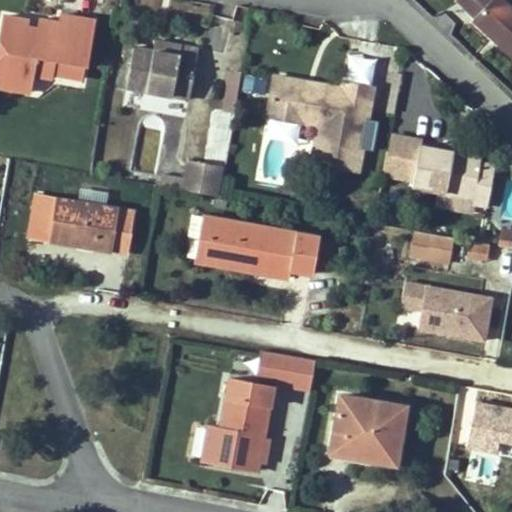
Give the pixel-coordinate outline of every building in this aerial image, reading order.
[(490,0),(455,0),(474,18),(490,0)] [(511,6),(505,0),(490,0),(472,21),(490,38),(494,34),(499,38),(495,43),(511,58),(511,6)] [(4,15),(0,39),(0,86),(29,92),(32,74),(51,78),(52,73),(54,61),(85,66),(93,20),(61,14),(59,21),(40,18),(39,28),(33,27),(32,32),(25,31),(27,19),(4,15)] [(499,38),(494,34),(490,38),(495,43),(499,38)] [(154,40),(153,50),(133,47),(126,87),(189,99),(198,49),(154,40)] [(348,53),(343,82),(373,88),(378,59),(348,53)] [(54,61),(52,73),(81,78),(83,66),(54,61)] [(220,110),(233,113),(243,72),(230,69),(220,110)] [(261,93),(264,78),(245,75),(243,90),(261,93)] [(373,88),(343,82),(342,88),(274,76),(267,115),(318,124),(311,161),(358,170),(362,147),(357,146),(362,119),(367,120),(373,88)] [(367,120),(362,119),(357,146),(362,147),(373,149),(378,122),(367,120)] [(446,150),(461,153),(462,147),(447,144),(446,150)] [(495,165),(480,162),(481,157),(420,145),(412,186),(471,197),(470,203),(487,206),(495,165)] [(162,185),(217,195),(222,166),(187,159),(184,177),(164,174),(162,185)] [(472,204),(470,203),(471,197),(438,191),(435,206),(471,212),(472,204)] [(36,195),(29,236),(81,245),(82,241),(92,243),(92,247),(126,252),(133,212),(36,195)] [(227,197),(217,196),(215,195),(213,205),(225,207),(227,197)] [(196,260),(228,266),(249,270),(251,261),(205,253),(212,218),(193,214),(189,236),(200,238),(196,260)] [(249,270),(283,276),(289,277),(290,269),(312,273),(319,237),(212,218),(205,253),(251,261),(249,270)] [(449,263),(450,258),(454,237),(414,230),(410,255),(449,263)] [(511,232),(501,231),(498,245),(511,248),(511,232)] [(319,237),(313,269),(329,272),(335,240),(319,237)] [(489,244),(454,237),(450,258),(466,261),(467,256),(487,259),(489,244)] [(422,310),(426,286),(405,282),(400,306),(422,310)] [(492,297),(426,286),(422,310),(419,328),(484,340),(492,297)] [(312,386),(318,356),(264,347),(260,369),(282,373),(281,380),(312,386)] [(218,457),(261,465),(277,382),(234,374),(223,428),(218,457)] [(511,396),(472,393),(467,450),(511,453),(511,396)] [(406,406),(342,394),(329,451),(355,457),(356,448),(396,455),(406,406)] [(205,455),(218,457),(223,428),(211,426),(205,455)] [(396,455),(356,448),(355,457),(394,465),(396,455)]
